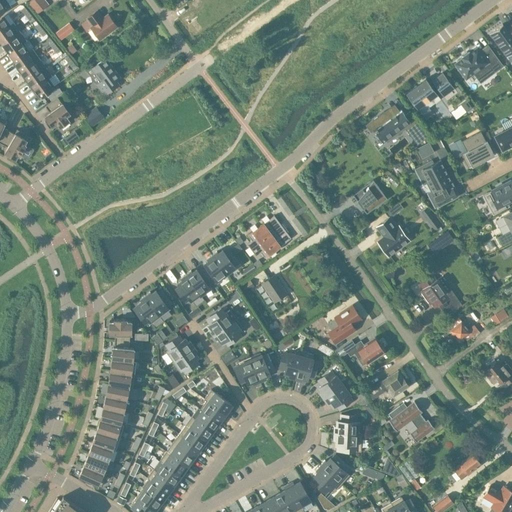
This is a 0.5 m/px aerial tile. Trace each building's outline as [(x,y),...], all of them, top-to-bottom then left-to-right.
[(5,0),(0,0),(0,12),(10,6),(5,0)] [(45,0),(30,0),(28,2),(37,13),(49,4),(45,0)] [(99,39),(116,27),(107,15),(101,19),(99,17),(100,16),(96,11),(87,18),(92,26),(90,27),(99,39)] [(0,32),(10,26),(4,17),(0,19),(0,32)] [(10,26),(0,32),(0,42),(2,45),(20,32),(13,23),(10,26)] [(69,23),(56,32),(61,39),(74,29),(69,23)] [(511,25),(511,26),(506,30),(502,24),(489,33),(489,34),(506,56),(506,57),(507,56),(508,56),(511,62),(511,23),(510,25),(511,25)] [(2,45),(8,53),(23,43),(22,43),(26,40),(20,32),(2,45)] [(13,63),(29,52),(29,51),(23,43),(8,53),(14,62),(13,63)] [(69,45),(66,48),(71,54),(74,51),(69,45)] [(490,67),(494,72),(503,65),(490,48),(481,54),(477,47),(469,53),(468,52),(461,57),(462,58),(455,64),(466,78),(473,73),(477,77),(490,67)] [(13,63),(19,72),(39,58),(32,49),(29,51),(29,52),(13,63)] [(19,72),(26,81),(45,67),(39,58),(19,72)] [(98,83),(106,93),(114,87),(111,83),(119,77),(105,58),(92,68),(101,80),(98,83)] [(26,81),(32,89),(48,78),(51,76),(45,67),(26,81)] [(443,96),(454,88),(442,72),(431,80),(432,81),(429,83),(425,78),(423,80),(419,83),(420,84),(417,87),(416,85),(414,87),(406,93),(417,109),(437,94),(440,92),(443,96)] [(54,87),(48,78),(32,89),(38,98),(54,87)] [(59,88),(48,96),(51,101),(58,96),(63,93),(59,88)] [(49,111),(44,115),(52,126),(55,123),(58,127),(69,119),(66,115),(70,113),(62,102),(58,96),(51,101),(45,106),(49,111)] [(466,100),(450,111),(456,119),(472,107),(466,100)] [(92,126),(103,117),(96,107),(84,116),(92,126)] [(403,127),(404,129),(406,128),(417,143),(416,144),(417,145),(428,136),(409,111),(404,114),(401,110),(395,115),(391,110),(387,114),(385,111),(365,125),(371,132),(373,130),(374,132),(377,129),(387,142),(387,141),(386,139),(403,127)] [(0,142),(1,144),(8,130),(2,127),(6,120),(1,117),(0,116),(0,142)] [(511,126),(494,135),(502,150),(511,144),(511,126)] [(8,130),(1,144),(7,146),(4,151),(16,158),(18,155),(19,155),(25,143),(24,143),(28,136),(17,129),(14,134),(8,130)] [(486,141),(480,131),(461,141),(466,151),(460,153),(468,167),(471,165),(472,166),(494,155),(486,141)] [(64,137),(60,141),(64,146),(69,143),(64,137)] [(428,142),(417,148),(422,158),(434,152),(428,142)] [(447,183),(451,182),(440,160),(433,164),(431,160),(423,165),(425,168),(422,170),(428,181),(426,182),(438,205),(456,196),(452,188),(450,189),(447,183)] [(511,182),(510,180),(488,191),(489,192),(483,195),(489,208),(493,215),(506,208),(503,202),(506,201),(509,200),(509,199),(511,197),(511,182)] [(366,190),(357,200),(366,213),(387,198),(374,181),(368,187),(366,190)] [(394,206),(386,211),(391,217),(398,211),(394,206)] [(427,207),(421,212),(424,216),(431,211),(427,207)] [(510,230),(497,237),(501,245),(511,239),(511,209),(502,215),(510,230)] [(264,257),(291,238),(287,233),(288,232),(282,224),(281,224),(274,215),(247,235),(251,240),(246,244),(256,256),(261,252),(264,257)] [(389,216),(375,226),(383,236),(376,241),(388,256),(410,240),(398,224),(396,226),(389,216)] [(448,228),(428,242),(435,252),(455,238),(448,228)] [(216,251),(211,255),(227,275),(226,273),(234,267),(233,265),(238,262),(229,250),(224,253),(222,250),(218,253),(216,251)] [(227,275),(211,255),(206,258),(208,261),(204,264),(206,267),(202,270),(211,282),(215,279),(218,282),(227,275)] [(207,285),(211,282),(202,270),(198,273),(196,269),(192,272),(190,270),(185,274),(201,295),(201,294),(209,288),(207,285)] [(201,295),(185,274),(180,278),(182,280),(178,283),(180,286),(176,289),(185,301),(189,298),(192,302),(201,295)] [(432,274),(419,283),(422,288),(421,289),(425,296),(445,282),(441,276),(438,278),(437,278),(435,279),(432,274)] [(286,293),(274,275),(262,284),(274,301),(286,293)] [(251,281),(241,287),(244,292),(253,285),(251,281)] [(445,282),(425,296),(430,302),(431,301),(435,306),(438,304),(446,315),(457,307),(462,304),(461,303),(457,306),(452,299),(450,301),(448,297),(450,296),(446,290),(449,288),(445,282)] [(150,291),(145,295),(160,316),(169,309),(167,306),(171,303),(162,290),(157,294),(155,291),(151,293),(150,291)] [(232,293),(236,299),(241,296),(237,290),(232,293)] [(160,316),(145,295),(139,299),(141,301),(137,304),(139,307),(135,310),(144,322),(146,321),(148,319),(151,323),(160,316)] [(335,318),(327,323),(331,330),(328,332),(335,343),(355,330),(352,325),(361,319),(352,305),(334,317),(335,318)] [(127,306),(123,306),(123,316),(134,316),(127,306)] [(229,309),(224,313),(220,309),(208,317),(211,322),(208,324),(211,328),(209,330),(212,335),(236,318),(229,309)] [(499,310),(490,317),(495,324),(504,318),(508,315),(504,309),(500,311),(499,310)] [(242,327),(236,318),(212,335),(216,340),(218,338),(221,342),(224,340),(228,345),(240,336),(237,331),(242,327)] [(454,327),(450,330),(458,341),(464,336),(467,340),(472,336),(467,330),(458,318),(451,323),(454,327)] [(114,340),(129,341),(129,334),(131,334),(130,320),(124,320),(124,319),(113,319),(113,320),(109,320),(109,334),(114,334),(114,340)] [(283,328),(273,335),(276,340),(286,333),(283,328)] [(157,333),(151,337),(156,344),(162,340),(157,333)] [(172,361),(193,346),(190,341),(187,342),(185,338),(181,341),(178,336),(166,345),(169,349),(166,352),(172,361)] [(291,336),(276,345),(279,350),(294,341),(291,336)] [(351,340),(335,351),(339,357),(347,352),(350,355),(354,353),(362,365),(366,362),(367,363),(383,352),(374,338),(364,345),(360,340),(354,344),(351,340)] [(269,339),(264,341),(265,346),(266,347),(272,345),(269,339)] [(132,354),(133,348),(129,347),(129,341),(114,340),(114,346),(113,346),(112,352),(112,358),(132,361),(132,354)] [(197,351),(193,346),(172,361),(178,370),(182,368),(185,372),(197,363),(194,359),(197,357),(195,353),(197,351)] [(328,347),(325,353),(330,356),(334,351),(328,347)] [(313,354),(301,351),(300,355),(301,356),(295,378),(301,380),(302,377),(306,379),(307,375),(313,377),(317,362),(312,361),(313,354)] [(249,357),(259,381),(266,378),(265,375),(269,373),(268,370),(273,368),(267,354),(261,356),(260,352),(249,357)] [(288,374),(288,376),(295,378),(301,356),(300,355),(289,352),(289,354),(283,353),(279,367),(285,369),(284,372),(288,374)] [(259,381),(249,357),(238,362),(240,365),(234,368),(240,382),(246,379),(247,383),(252,381),(253,383),(259,381)] [(130,373),(131,366),(132,361),(112,358),(111,364),(110,370),(130,373)] [(489,366),(486,368),(490,373),(488,375),(493,382),(496,380),(499,383),(504,379),(507,383),(511,379),(511,375),(511,374),(511,372),(511,369),(506,362),(502,365),(497,359),(494,361),(493,359),(487,364),(489,366)] [(162,370),(158,364),(153,367),(157,373),(162,370)] [(130,373),(110,370),(109,376),(108,382),(128,386),(128,387),(132,387),(133,380),(134,374),(130,373)] [(366,390),(371,398),(385,389),(386,391),(388,389),(392,396),(407,386),(397,370),(366,390)] [(321,391),(320,392),(324,398),(342,385),(335,375),(334,376),(330,371),(318,380),(322,385),(318,387),(321,391)] [(187,384),(190,388),(195,384),(192,380),(187,384)] [(106,394),(125,399),(127,393),(128,387),(128,386),(108,382),(107,389),(106,394)] [(348,395),(349,394),(342,385),(324,398),(328,404),(330,402),(332,406),(335,404),(339,409),(351,400),(348,395)] [(177,390),(180,395),(186,391),(183,386),(177,390)] [(211,389),(204,398),(225,413),(231,404),(211,389)] [(177,390),(172,394),(175,399),(180,395),(177,390)] [(103,406),(123,411),(124,404),(125,399),(106,394),(105,399),(103,406)] [(198,407),(218,422),(225,413),(204,398),(204,399),(205,400),(200,408),(198,407)] [(399,404),(387,413),(391,418),(388,420),(396,431),(411,420),(416,428),(409,433),(416,442),(434,428),(428,419),(425,420),(420,413),(422,412),(414,401),(403,409),(399,404)] [(369,403),(365,407),(374,417),(378,413),(369,403)] [(119,424),(119,423),(121,416),(123,411),(103,406),(102,411),(100,418),(119,424)] [(198,407),(191,416),(212,431),(218,422),(198,407)] [(357,433),(357,421),(355,421),(356,415),(341,415),(340,421),(336,420),(336,425),(334,425),(334,432),(357,433)] [(191,416),(185,425),(206,440),(212,431),(191,416)] [(96,430),(119,437),(122,430),(123,424),(119,423),(119,424),(100,418),(98,424),(96,430)] [(185,425),(179,433),(199,448),(206,440),(185,425)] [(111,449),(115,450),(118,442),(119,437),(96,430),(94,436),(92,441),(111,448),(111,449)] [(360,451),(361,433),(357,433),(334,432),(333,439),(336,439),(335,444),(339,444),(339,450),(360,451)] [(179,433),(172,442),(193,457),(199,448),(179,433)] [(88,453),(107,460),(109,456),(111,449),(111,448),(92,441),(91,446),(88,453)] [(172,442),(166,451),(186,466),(193,457),(172,442)] [(166,451),(159,460),(180,475),(186,466),(166,451)] [(102,472),(104,467),(107,460),(88,453),(86,458),(83,464),(102,472)] [(457,459),(451,464),(461,478),(480,463),(479,462),(480,460),(478,457),(476,458),(472,453),(460,462),(457,459)] [(320,465),(341,483),(348,474),(344,470),(348,466),(337,456),(333,460),(330,458),(326,461),(324,459),(320,465)] [(387,457),(382,470),(396,475),(399,472),(387,457)] [(409,459),(398,467),(409,482),(420,474),(409,459)] [(153,468),(174,483),(180,475),(159,460),(153,468)] [(92,489),(95,483),(100,486),(104,479),(106,473),(102,472),(83,464),(81,471),(78,476),(87,480),(85,484),(92,489)] [(341,483),(320,465),(315,470),(317,472),(314,475),(317,478),(313,482),(324,492),(328,488),(333,492),(341,483)] [(153,468),(147,477),(167,492),(170,488),(174,483),(153,468)] [(377,471),(374,477),(382,480),(384,473),(377,471)] [(148,479),(142,487),(161,501),(167,492),(147,477),(146,478),(148,479)] [(415,479),(410,482),(416,490),(421,487),(415,479)] [(300,481),(290,487),(302,509),(303,509),(302,507),(311,502),(304,488),(300,481)] [(500,511),(507,511),(511,504),(511,488),(510,490),(503,486),(500,491),(496,489),(497,489),(490,485),(483,496),(493,502),(491,507),(500,511)] [(142,488),(136,496),(155,510),(161,501),(142,487),(142,488)] [(287,488),(280,493),(291,511),(297,511),(302,509),(290,487),(287,488)] [(321,492),(317,496),(324,508),(328,509),(335,506),(321,492)] [(291,511),(280,493),(271,498),(279,511),(291,511)] [(447,494),(432,505),(436,511),(440,511),(454,503),(447,494)] [(86,511),(63,496),(60,499),(57,497),(47,511),(86,511)] [(120,496),(117,502),(123,505),(126,499),(120,496)] [(136,496),(129,505),(138,511),(153,511),(155,510),(136,496)] [(401,496),(391,502),(396,511),(416,511),(409,499),(404,502),(401,496)] [(279,511),(271,498),(262,503),(266,511),(279,511)] [(396,511),(391,502),(380,508),(382,511),(396,511)] [(461,502),(456,505),(460,511),(465,509),(461,502)] [(266,511),(262,503),(252,509),(254,511),(266,511)]
